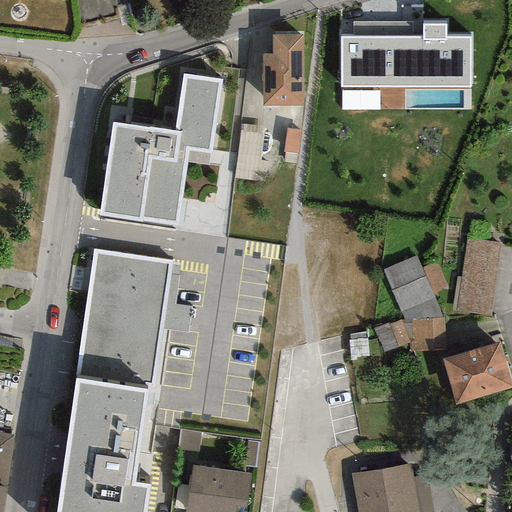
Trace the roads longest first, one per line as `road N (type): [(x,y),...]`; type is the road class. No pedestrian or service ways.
road 1 (residential): [(86,67),(23,511)]
road 2 (unknown): [(313,511),(330,260)]
road 3 (residential): [(307,0),(86,67)]
